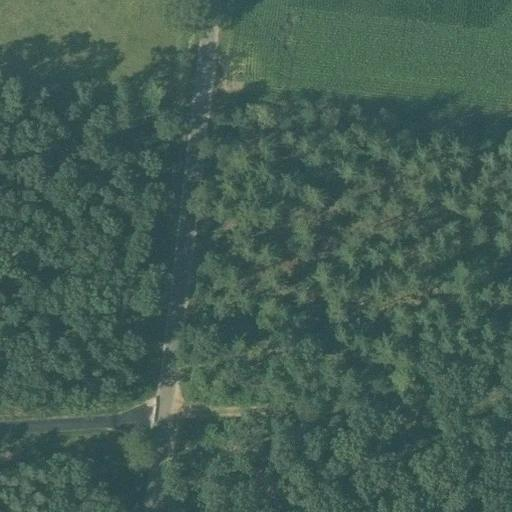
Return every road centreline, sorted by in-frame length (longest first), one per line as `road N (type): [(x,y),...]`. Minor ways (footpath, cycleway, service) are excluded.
road 1 (unclassified): [(149,511),(212,0)]
road 2 (track): [(511,390),(161,411)]
